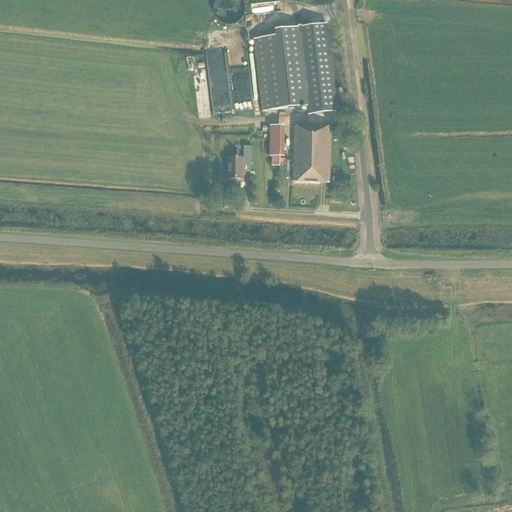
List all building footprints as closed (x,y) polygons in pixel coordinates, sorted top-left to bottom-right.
[(227,26),(230,26),(233,25),(235,24),(238,23),(240,21),(241,19),(243,17),(244,14),(244,12),(244,9),(244,6),(243,4),(242,2),(240,0),(217,0),(216,1),(215,4),(214,6),(214,9),(213,11),(214,14),(215,17),(216,19),(218,21),(220,23),(222,24),(225,25),(227,26)] [(276,38),(253,40),(262,112),(308,107),(309,115),(318,114),(337,112),(335,92),(328,39),(327,25),(307,27),(275,31),(276,38)] [(304,125),(304,127),(294,127),(293,183),(295,183),(326,184),(326,183),(329,183),(331,125),(304,125)] [(285,130),(270,129),(269,160),(272,161),(272,169),(280,169),(280,161),(285,161),(285,130)] [(251,164),(252,147),(244,147),(243,159),(228,159),(227,179),(243,180),(243,163),(251,164)]
